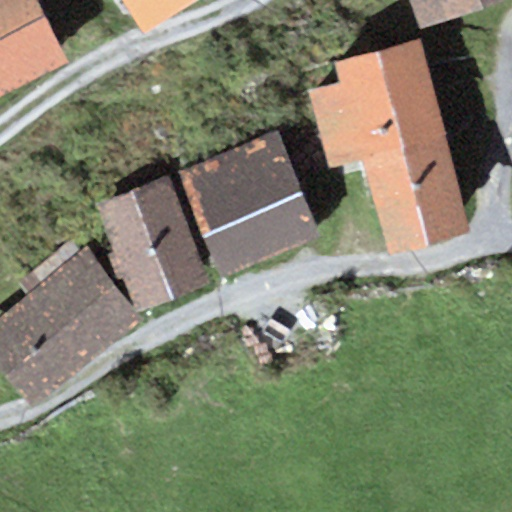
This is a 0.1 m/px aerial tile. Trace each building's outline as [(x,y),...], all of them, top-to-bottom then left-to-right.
[(0,0),(0,92),(67,60),(37,0),(0,0)] [(185,0),(120,0),(139,30),(185,0)] [(407,0),(417,28),(494,0),(407,0)] [(471,232),(419,38),(333,61),(338,83),(310,91),(329,163),(359,155),(386,255),(471,232)] [(277,130),(177,171),(220,274),(320,233),(277,130)] [(205,282),(165,177),(96,203),(113,249),(105,253),(115,279),(123,276),(136,309),(205,282)] [(139,319),(82,248),(78,252),(68,239),(13,283),(22,294),(0,310),(0,367),(30,405),(139,319)]
